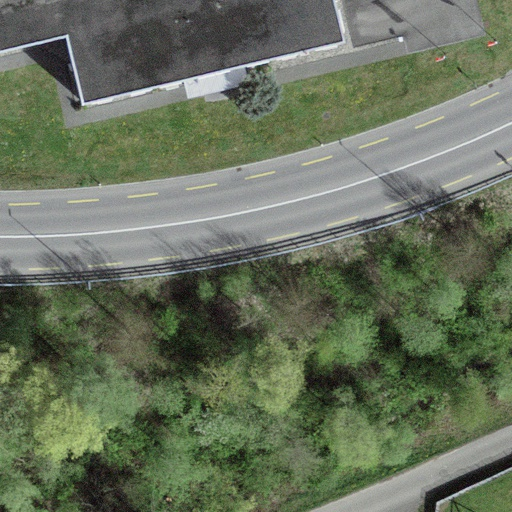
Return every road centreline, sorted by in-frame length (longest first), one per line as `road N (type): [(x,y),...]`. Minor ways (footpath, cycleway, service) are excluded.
road 1 (secondary): [(511,118),(254,214),(57,241),(0,235)]
road 2 (residential): [(511,444),(368,511)]
